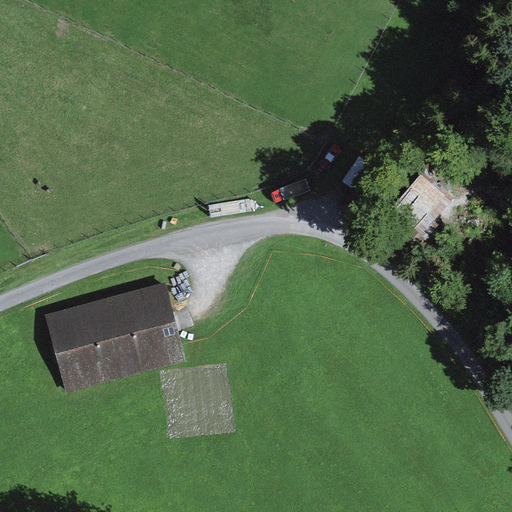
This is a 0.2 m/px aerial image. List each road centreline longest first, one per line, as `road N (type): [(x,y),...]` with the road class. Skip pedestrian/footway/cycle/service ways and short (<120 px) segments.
road 1 (unclassified): [(511,429),(414,294),(356,246),(312,228),(212,232),(0,304)]
road 2 (track): [(511,39),(456,61),(312,228)]
